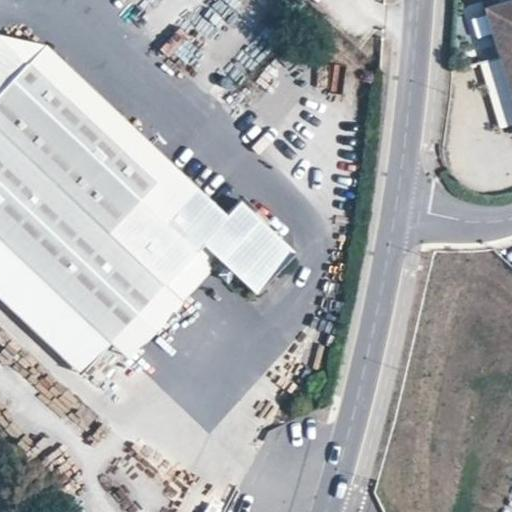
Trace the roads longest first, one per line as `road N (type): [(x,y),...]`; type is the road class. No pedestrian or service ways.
road 1 (tertiary): [(395,207),(328,511)]
road 2 (tertiary): [(416,0),(395,207)]
